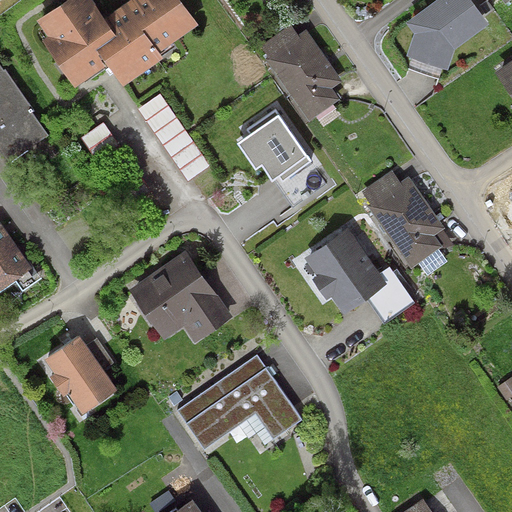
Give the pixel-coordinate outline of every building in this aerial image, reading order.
[(196,28),(176,0),(137,0),(104,24),(86,0),(76,0),(43,24),(80,76),(109,55),(126,78),(196,28)] [(479,24),(462,0),(439,0),(407,24),(414,34),(406,55),(442,66),(447,46),(479,24)] [(335,81),(303,34),(267,60),(305,118),(333,100),(324,88),(335,81)] [(511,64),(499,73),(511,91),(511,64)] [(46,134),(0,69),(0,142),(12,158),(46,134)] [(307,154),(279,115),(239,143),(266,183),(307,154)] [(437,229),(408,185),(372,209),(409,265),(435,247),(427,235),(437,229)] [(0,285),(25,268),(0,230),(0,285)] [(378,284),(344,235),(308,259),(342,309),(378,284)] [(226,316),(187,258),(138,291),(165,332),(185,319),(197,336),(226,316)] [(114,391),(81,342),(52,361),(84,410),(114,391)] [(301,420),(257,357),(181,410),(206,447),(257,412),(275,438),(301,420)]
